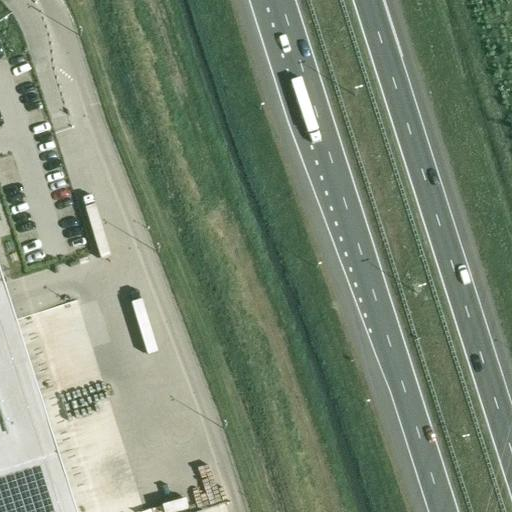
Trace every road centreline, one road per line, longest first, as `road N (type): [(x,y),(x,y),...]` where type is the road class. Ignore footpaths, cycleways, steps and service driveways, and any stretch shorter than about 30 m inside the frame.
road 1 (motorway): [(280,0),(442,511)]
road 2 (motorway): [(511,450),(368,0)]
